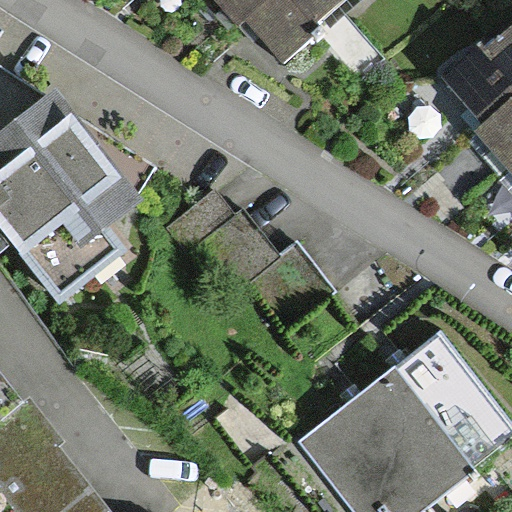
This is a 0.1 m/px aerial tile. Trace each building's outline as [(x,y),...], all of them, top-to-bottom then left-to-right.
[(205,0),(236,36),(245,28),(278,0),(205,0)] [(278,0),(245,28),(280,69),(319,36),(317,33),(355,0),(278,0)] [(511,48),(485,71),(481,67),(445,97),(482,140),(511,115),(511,48)] [(154,205),(67,93),(0,144),(0,223),(62,303),(135,247),(122,231),(154,205)] [(511,179),(511,115),(482,140),(476,146),(508,183),(511,179)] [(223,201),(176,229),(186,246),(233,218),(223,201)] [(424,511),(511,447),(511,418),(450,335),(298,447),(346,511),(424,511)]
